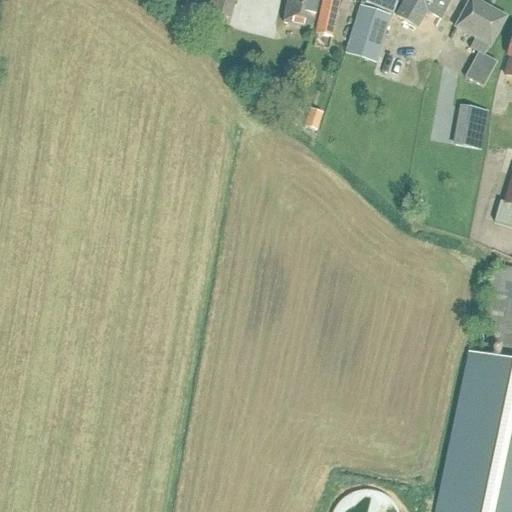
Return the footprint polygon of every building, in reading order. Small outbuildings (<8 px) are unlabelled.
[(209,0),(206,14),(223,18),(230,20),(235,0),(209,0)] [(288,0),(284,25),(312,30),(318,0),(288,0)] [(323,0),(315,36),(329,40),(338,0),(323,0)] [(392,16),(397,4),(387,0),(366,0),(364,5),(392,16)] [(405,0),(400,9),(394,19),(417,32),(427,14),(440,22),(451,0),(405,0)] [(464,80),(482,90),(496,65),(483,58),(488,48),(489,49),(506,20),(471,0),(454,30),(474,41),(469,51),(477,55),(464,80)] [(344,57),(375,65),(389,18),(359,8),(344,57)] [(309,111),(303,129),(315,133),(322,116),(309,111)] [(511,173),(503,204),(499,204),(493,225),(511,230),(511,173)] [(511,351),(511,272),(490,268),(488,288),(480,347),(511,351)] [(511,511),(511,364),(468,356),(435,511),(511,511)] [(376,494),(365,492),(361,493),(355,494),(346,498),(336,506),(333,511),(398,511),(396,508),(386,499),(376,494)]
